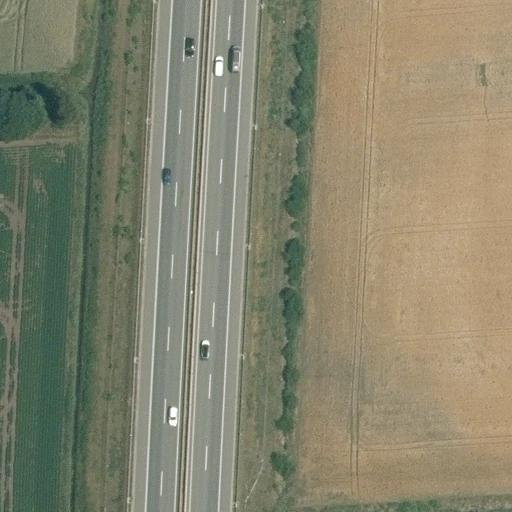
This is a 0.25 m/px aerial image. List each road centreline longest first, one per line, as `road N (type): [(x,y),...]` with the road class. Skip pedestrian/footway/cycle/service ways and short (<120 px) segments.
road 1 (motorway): [(187,0),(160,511)]
road 2 (motorway): [(209,511),(232,0)]
